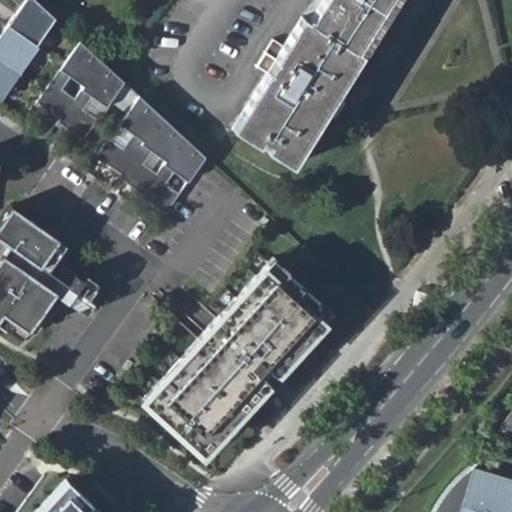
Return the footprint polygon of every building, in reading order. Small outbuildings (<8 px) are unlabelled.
[(14,0),(20,4),(0,32),(0,97),(0,98),(37,45),(36,44),(55,16),(38,0),(14,0)] [(313,0),(303,17),(300,14),(274,57),(265,73),(231,130),(257,145),(261,140),(266,144),(263,150),(292,166),(360,52),(357,50),(387,0),(313,0)] [(137,92),(79,38),(35,102),(59,119),(57,121),(82,139),(109,100),(125,112),(94,156),(120,172),(117,176),(141,193),(139,196),(164,214),(204,155),(137,92)] [(253,65),(265,73),(274,57),(262,50),(253,65)] [(57,239),(10,207),(0,221),(0,238),(9,244),(0,256),(0,328),(5,332),(13,321),(27,330),(53,292),(61,281),(86,299),(96,284),(84,275),(81,280),(59,264),(58,263),(51,273),(39,264),(57,239)] [(0,256),(9,244),(0,238),(0,256)] [(70,248),(57,239),(39,264),(51,273),(58,263),(59,264),(70,248)] [(330,310),(271,257),(142,399),(200,452),(330,310)] [(86,299),(61,281),(53,292),(79,310),(86,299)] [(27,330),(13,321),(5,332),(19,342),(27,330)] [(511,410),(500,426),(511,429),(511,410)] [(511,511),(511,479),(473,467),(458,482),(441,504),(436,511),(511,511)] [(100,511),(66,481),(37,511),(100,511)]
